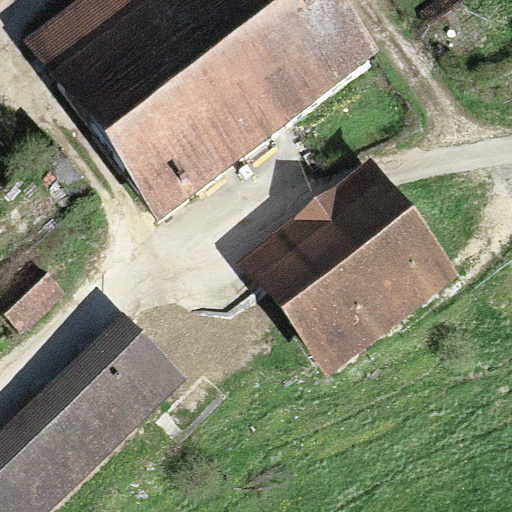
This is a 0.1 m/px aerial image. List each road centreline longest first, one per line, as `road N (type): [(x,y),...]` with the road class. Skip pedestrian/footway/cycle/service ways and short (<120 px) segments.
road 1 (track): [(511,147),(343,180),(265,207),(123,287),(0,391)]
road 2 (track): [(0,65),(65,164),(48,217),(0,243)]
